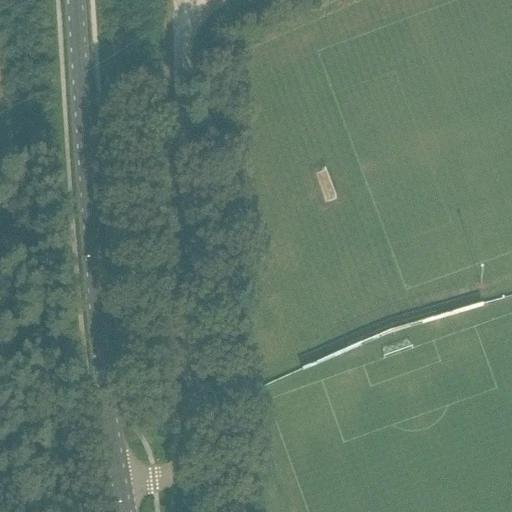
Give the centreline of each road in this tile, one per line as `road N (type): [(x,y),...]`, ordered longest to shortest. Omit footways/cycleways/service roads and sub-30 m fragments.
road 1 (unclassified): [(118,484),(172,473),(190,440),(179,19)]
road 2 (tertiary): [(118,484),(75,0)]
